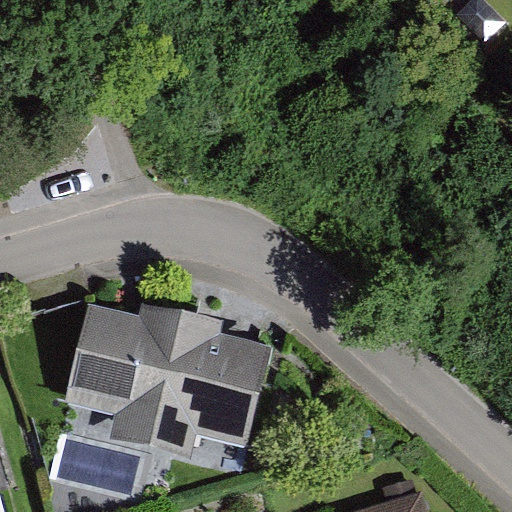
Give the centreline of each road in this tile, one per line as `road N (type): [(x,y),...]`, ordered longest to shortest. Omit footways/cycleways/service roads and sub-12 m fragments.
road 1 (residential): [(0,266),(144,228),(230,236),(317,290),(511,463)]
road 2 (track): [(144,228),(111,118),(44,42),(0,14)]
